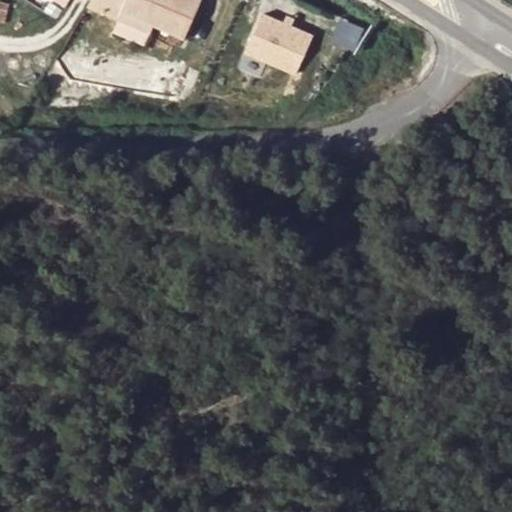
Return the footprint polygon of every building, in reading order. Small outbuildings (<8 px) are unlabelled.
[(105,0),(90,0),(86,7),(100,13),(105,0)] [(105,0),(100,13),(117,20),(120,13),(153,26),(184,40),(201,1),(199,0),(105,0)] [(120,13),(117,20),(150,34),(153,26),(120,13)] [(288,16),(284,25),(293,29),(297,20),(288,16)] [(284,25),(265,17),(247,55),(295,76),(312,37),(293,29),(284,25)] [(332,43),(351,51),(367,31),(343,20),(332,43)]
